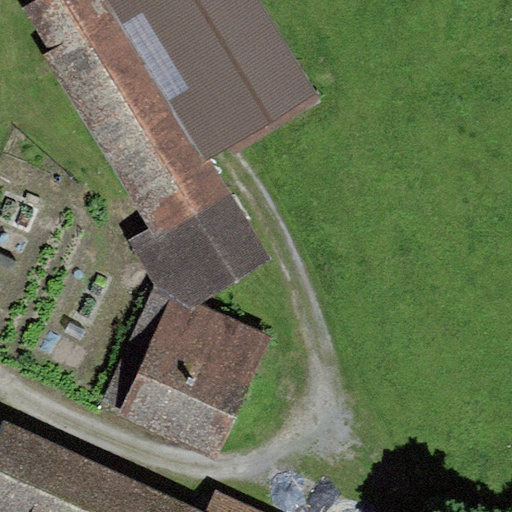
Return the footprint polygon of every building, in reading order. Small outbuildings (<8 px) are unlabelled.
[(208,165),(108,0),(33,0),(21,8),(48,52),(40,56),(145,229),(126,241),(159,296),(193,310),(269,265),(208,165)] [(255,0),(108,0),(208,165),(316,99),(255,0)] [(159,296),(152,293),(104,409),(221,457),(269,342),(193,310),(159,296)] [(199,511),(3,422),(0,429),(0,511),(199,511)] [(259,511),(216,492),(206,511),(259,511)]
